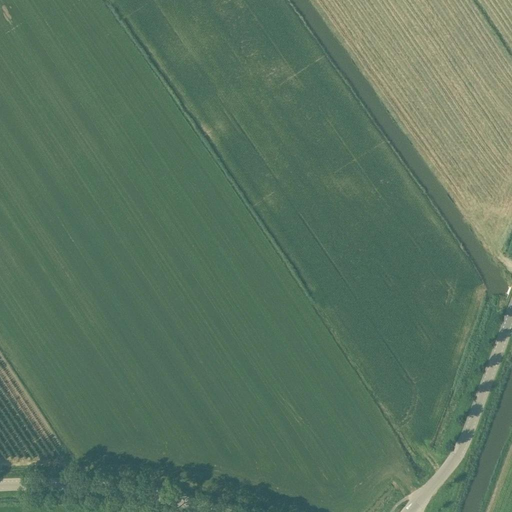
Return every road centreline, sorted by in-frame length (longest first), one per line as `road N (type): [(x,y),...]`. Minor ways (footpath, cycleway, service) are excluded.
road 1 (tertiary): [(408,511),(459,456),(511,311)]
road 2 (tertiary): [(0,485),(118,491),(204,511)]
